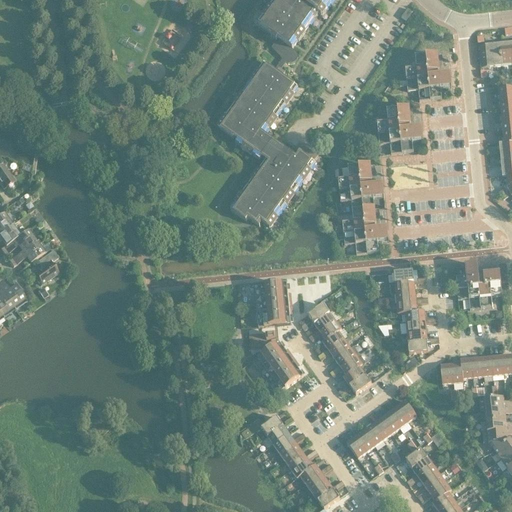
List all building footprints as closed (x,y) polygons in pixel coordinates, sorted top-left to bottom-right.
[(276,0),(275,2),(270,9),(269,8),(266,13),(262,18),(263,19),(258,26),(272,36),(271,38),(276,42),(278,40),(292,50),(297,43),(298,44),(302,39),(306,34),(304,33),(309,27),(314,20),(315,21),(318,16),(322,19),(326,13),(325,12),(330,6),(333,0),(335,0),(336,0),(335,0),(276,0)] [(401,19),(406,22),(412,14),(408,10),(401,19)] [(224,118),(217,128),(232,139),(233,140),(234,139),(237,141),(235,144),(236,145),(242,149),(241,150),(246,154),(251,158),(252,156),(260,162),(262,159),(266,162),(259,171),(258,170),(254,175),(251,180),(252,181),(247,188),(243,194),(241,193),(238,198),(234,204),(235,204),(230,211),(245,222),(246,222),(248,220),(259,228),(260,227),(259,227),(262,224),(270,230),(274,225),(278,219),(277,218),(281,212),(286,205),(287,206),(291,201),(295,196),(293,195),(298,188),(303,182),(304,183),(308,178),(311,172),(310,172),(315,165),(313,163),(317,158),(300,145),(296,151),(299,153),(296,158),(290,154),(291,152),(284,147),(283,149),(264,136),(269,130),(270,130),(274,125),(277,120),(276,119),(281,113),(285,106),(287,107),(290,102),(294,97),(293,96),(298,89),(283,79),(285,77),(280,73),(287,64),(288,64),(288,65),(289,65),(290,65),(291,65),(292,65),(293,65),(293,64),(294,64),(295,64),(295,63),(296,63),(296,62),(297,61),(297,60),(298,59),(298,58),(298,57),(298,56),(297,55),(297,54),(296,53),(295,52),(292,50),(278,40),(276,42),(272,49),(282,61),(274,72),(264,65),(259,72),(257,71),(254,76),(250,81),(251,82),(247,88),(242,95),(241,94),(237,99),(233,105),(234,106),(230,112),(225,118),(224,118)] [(502,65),(511,64),(511,59),(510,44),(500,45),(501,57),(502,65)] [(480,47),(481,58),(501,57),(500,45),(480,47)] [(419,103),(442,101),(441,90),(452,89),(450,77),(443,78),(441,62),(442,62),(442,63),(443,63),(442,56),(442,57),(437,57),(415,59),(416,70),(405,71),(407,93),(418,92),(419,103)] [(502,65),(501,57),(481,58),(482,70),(503,68),(502,65)] [(511,89),(499,91),(500,102),(511,100),(511,89)] [(511,111),(511,100),(500,102),(501,113),(511,111)] [(422,130),(414,131),(413,116),(414,116),(414,110),(413,110),(409,111),(409,110),(387,112),(388,123),(377,124),(379,147),(390,146),(391,156),(413,154),(412,143),(423,142),(422,130)] [(502,124),(511,122),(511,111),(501,113),(502,124)] [(511,122),(502,124),(503,135),(511,133),(511,122)] [(504,145),(511,144),(511,133),(503,135),(503,137),(504,145)] [(511,155),(511,144),(504,145),(499,145),(500,156),(511,155)] [(501,167),(511,165),(511,155),(500,156),(501,167)] [(23,166),(22,171),(29,173),(31,168),(24,165),(23,166)] [(511,176),(511,165),(501,167),(502,178),(506,178),(506,177),(511,176)] [(0,185),(4,191),(14,184),(2,167),(0,168),(0,185)] [(351,203),(352,213),(375,211),(374,200),(384,199),(383,187),(375,188),(374,173),(375,173),(375,167),(374,167),(370,168),(370,167),(348,169),(349,180),(338,181),(340,204),(351,203)] [(375,211),(352,213),(353,223),(342,225),(345,247),(355,246),(356,257),(379,255),(378,244),(389,243),(387,231),(380,232),(378,216),(379,216),(379,217),(380,217),(379,210),(379,211),(375,211)] [(0,235),(13,226),(5,214),(0,217),(0,235)] [(21,237),(13,226),(0,235),(0,244),(2,243),(5,248),(1,252),(30,231),(21,237)] [(9,263),(38,243),(30,231),(1,252),(5,258),(18,248),(22,254),(9,263)] [(46,254),(38,243),(9,263),(13,269),(26,260),(30,266),(46,254)] [(34,276),(41,287),(58,275),(51,265),(58,260),(53,253),(38,264),(42,270),(34,276)] [(494,273),(478,274),(477,267),(466,268),(467,278),(456,280),(458,302),(469,301),(470,312),(492,310),(491,299),(502,298),(500,275),(499,275),(499,271),(493,271),(493,272),(494,273)] [(403,274),(404,284),(418,283),(417,280),(414,280),(413,273),(403,274)] [(394,275),(395,285),(404,284),(403,274),(394,275)] [(0,279),(0,278),(0,290),(15,312),(27,303),(15,288),(9,292),(0,279)] [(391,296),(396,296),(415,294),(414,286),(422,286),(422,283),(422,280),(417,280),(418,283),(404,284),(395,285),(390,286),(391,296)] [(287,285),(254,288),(258,329),(291,326),(290,316),(292,315),(292,312),(291,298),(290,299),(290,295),(288,296),(287,285)] [(0,314),(4,320),(15,312),(0,290),(0,314)] [(397,306),(416,304),(419,303),(419,300),(416,301),(415,294),(396,296),(397,306)] [(417,314),(416,304),(397,306),(398,316),(405,316),(405,315),(417,314)] [(316,312),(322,321),(330,315),(323,306),(316,312)] [(314,326),(322,321),(316,312),(308,318),(314,326)] [(424,313),(417,314),(405,315),(405,316),(406,325),(429,323),(428,320),(425,320),(424,313)] [(314,335),(312,336),(315,341),(319,339),(317,336),(320,334),(336,323),(330,315),(322,321),(314,326),(318,332),(314,335)] [(433,326),(433,320),(428,320),(429,323),(406,325),(407,335),(426,334),(426,326),(433,326)] [(320,334),(326,342),(326,343),(339,334),(342,332),(336,323),(320,334)] [(329,353),(345,342),(349,338),(344,330),(342,332),(339,334),(326,343),(326,342),(323,344),(329,353)] [(431,346),(435,346),(435,343),(435,340),(427,341),(426,334),(407,335),(408,346),(418,345),(427,344),(431,343),(431,346)] [(331,356),(335,361),(350,350),(345,342),(329,353),(326,355),(328,358),(331,356)] [(304,378),(297,369),(299,368),(297,365),(298,365),(290,354),(289,354),(287,352),(286,353),(279,344),(253,363),(277,397),(304,378)] [(428,354),(427,344),(418,345),(419,355),(428,354)] [(419,355),(418,345),(408,346),(409,356),(419,355)] [(335,361),(341,370),(356,358),(350,350),(335,361)] [(511,357),(502,358),(503,378),(511,376),(511,357)] [(356,358),(341,370),(338,372),(340,374),(343,372),(346,378),(347,378),(359,369),(360,369),(363,367),(356,358)] [(502,358),(491,359),(493,379),(503,378),(502,358)] [(483,380),(493,379),(491,359),(481,360),(483,380)] [(415,360),(407,366),(410,371),(418,365),(415,360)] [(473,381),(483,380),(481,360),(471,361),(473,381)] [(460,362),(461,366),(463,382),(473,381),(471,361),(460,362)] [(461,366),(451,367),(453,386),(464,385),(463,382),(461,366)] [(442,387),(453,386),(451,367),(440,368),(442,387)] [(350,388),(358,383),(365,377),(360,369),(359,369),(347,378),(346,378),(344,380),(350,388)] [(372,386),(365,377),(358,383),(364,391),(372,386)] [(358,383),(350,388),(356,397),(364,391),(358,383)] [(480,412),(485,412),(511,409),(511,403),(504,404),(504,399),(479,401),(480,412)] [(406,403),(397,409),(408,425),(417,419),(406,403)] [(397,409),(389,415),(400,431),(408,425),(397,409)] [(511,409),(485,412),(486,423),(506,421),(505,416),(511,415),(511,409)] [(389,415),(380,421),(392,437),(400,431),(389,415)] [(277,419),(269,425),(275,433),(283,428),(277,419)] [(380,421),(372,427),(383,443),(392,437),(380,421)] [(486,423),(487,433),(511,430),(511,424),(506,425),(506,421),(486,423)] [(265,441),(267,439),(275,433),(269,425),(258,432),(265,441)] [(372,427),(364,433),(375,449),(383,443),(372,427)] [(283,428),(275,433),(267,439),(273,447),(289,436),(283,428)] [(488,444),(495,453),(510,441),(508,442),(507,437),(511,436),(511,430),(487,433),(482,434),(483,445),(488,444)] [(375,449),(364,433),(356,439),(367,455),(375,449)] [(273,447),(279,455),(295,444),(289,436),(273,447)] [(358,461),(367,455),(356,439),(347,445),(358,461)] [(495,453),(501,461),(511,453),(511,443),(510,441),(495,453)] [(295,444),(279,455),(285,464),(301,453),(295,444)] [(421,451),(413,456),(420,465),(427,459),(421,451)] [(285,464),(291,472),(307,461),(301,453),(285,464)] [(511,453),(501,461),(507,470),(511,466),(511,453)] [(412,471),(420,465),(413,456),(406,462),(412,471)] [(433,468),(427,459),(420,465),(412,471),(418,479),(433,468)] [(297,481),(300,479),(300,478),(313,469),(307,461),(291,472),(297,481)] [(300,479),(306,487),(322,475),(316,467),(313,469),(300,478),(300,479)] [(424,487),(439,476),(433,468),(418,479),(424,487)] [(322,475),(306,487),(312,495),(328,484),(322,475)] [(445,484),(439,476),(424,487),(430,495),(445,484)] [(312,495),(318,503),(326,498),(334,492),(328,484),(312,495)] [(445,484),(430,495),(427,498),(429,500),(431,498),(435,503),(436,504),(448,495),(449,495),(451,493),(445,484)] [(334,492),(326,498),(332,506),(340,501),(334,492)] [(436,504),(435,503),(432,506),(437,511),(441,511),(454,503),(449,495),(448,495),(436,504)] [(324,511),(332,506),(326,498),(318,503),(324,511)] [(459,511),(460,511),(454,503),(441,511),(459,511)]
